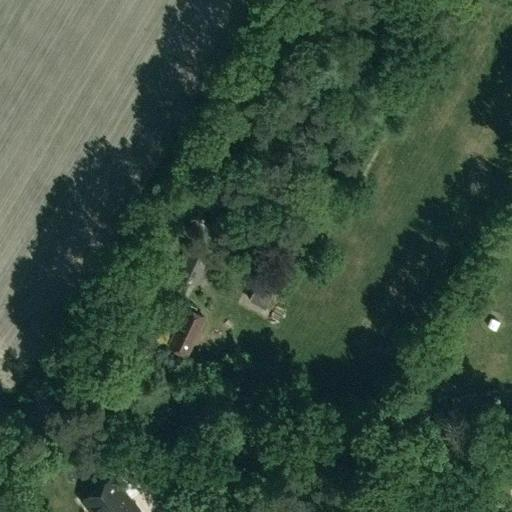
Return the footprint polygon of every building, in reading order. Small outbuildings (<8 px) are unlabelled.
[(196,284),(208,256),(188,247),(175,274),(196,284)] [(248,299),(264,308),(272,293),(271,292),(275,285),(261,278),(257,285),(256,285),(248,299)] [(201,332),(197,330),(202,317),(195,314),(196,311),(194,310),(195,308),(192,306),(190,311),(184,309),(179,319),(181,320),(169,347),(185,355),(191,342),(195,344),(201,332)] [(476,394),(452,398),(454,410),(478,407),(476,394)] [(81,498),(92,511),(139,511),(111,475),(81,498)] [(184,511),(178,503),(167,511),(184,511)]
